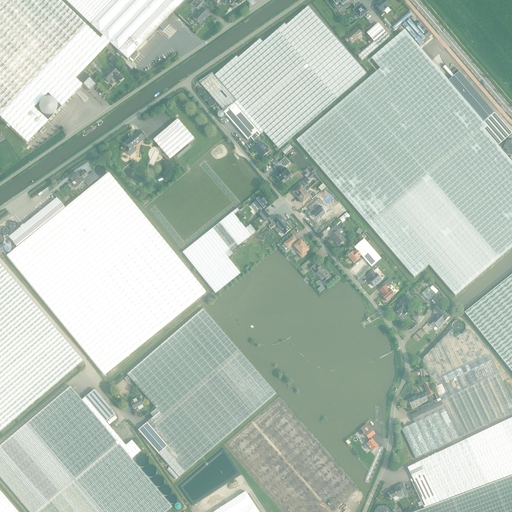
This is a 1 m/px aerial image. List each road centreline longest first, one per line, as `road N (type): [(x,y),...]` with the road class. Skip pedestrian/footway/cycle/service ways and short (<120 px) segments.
road 1 (unclassified): [(364,511),(406,373),(396,336),(184,81)]
road 2 (unclassified): [(0,184),(268,0)]
road 3 (unclassified): [(184,81),(0,209)]
road 4 (secondary): [(414,0),(511,111)]
road 5 (unclassified): [(184,81),(303,0)]
road 6 (unknown): [(511,102),(423,0)]
